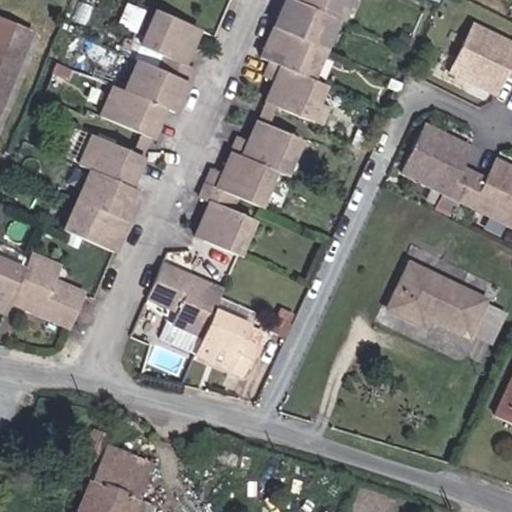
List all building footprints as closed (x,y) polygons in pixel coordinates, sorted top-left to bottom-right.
[(291,0),(281,26),(334,50),(348,17),(308,0),(291,0)] [(308,0),(348,17),(356,21),(365,0),(308,0)] [(208,62),(199,58),(213,22),(172,6),(157,45),(178,53),(173,65),(201,77),(208,62)] [(0,39),(0,133),(5,136),(50,24),(12,11),(0,39)] [(510,93),(511,88),(511,34),(487,23),(464,70),(484,80),(491,78),(496,81),(494,85),(510,93)] [(280,59),(322,77),(334,50),(281,26),(269,53),(280,59)] [(188,105),(201,77),(173,65),(152,57),(140,87),(181,103),(188,105)] [(278,99),(320,118),(336,84),(322,77),(280,59),(275,72),(287,79),(278,99)] [(167,134),(181,103),(140,87),(127,81),(115,113),(167,134)] [(284,167),(298,174),(312,142),(268,122),(263,135),(250,130),(241,149),(284,167)] [(487,172),(474,166),(484,146),(468,138),(466,142),(460,140),(458,133),(438,124),(414,171),(473,200),(487,172)] [(144,186),(156,159),(105,138),(94,165),(107,170),(144,186)] [(243,191),(269,203),(284,167),(241,149),(234,165),(221,161),(213,177),(243,191)] [(511,219),(511,159),(510,159),(500,179),(487,172),(473,200),(511,219)] [(95,199),(142,219),(154,191),(144,186),(107,170),(95,199)] [(205,234),(247,253),(262,219),(236,208),(243,191),(213,177),(205,194),(220,200),(205,234)] [(89,232),(129,249),(142,219),(95,199),(85,225),(90,228),(89,232)] [(25,305),(85,328),(100,292),(73,281),(81,262),(48,249),(40,268),(25,305)] [(0,301),(23,310),(25,305),(40,268),(3,255),(0,262),(0,301)] [(213,332),(224,307),(233,286),(170,258),(156,290),(190,305),(183,320),(213,332)] [(496,302),(497,300),(423,263),(402,308),(437,324),(442,316),(482,333),(483,331),(496,302)] [(501,340),(511,315),(511,309),(496,302),(483,331),(501,340)] [(268,340),(256,335),(260,322),(224,307),(213,332),(207,346),(206,348),(256,369),(268,340)] [(177,335),(207,346),(213,332),(183,320),(177,335)] [(209,453),(244,463),(252,443),(217,431),(209,453)] [(90,511),(151,511),(174,448),(121,432),(118,437),(105,434),(99,451),(111,455),(90,511)]
